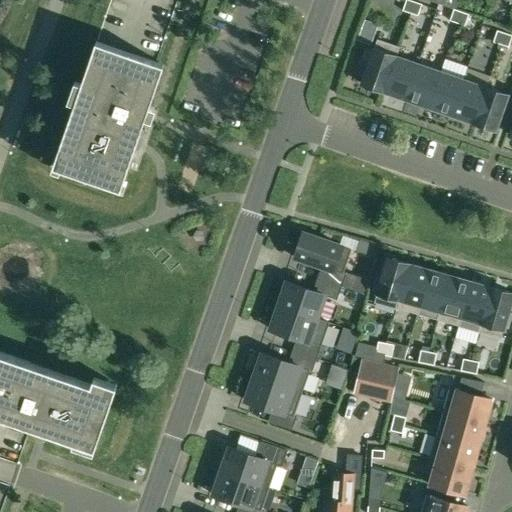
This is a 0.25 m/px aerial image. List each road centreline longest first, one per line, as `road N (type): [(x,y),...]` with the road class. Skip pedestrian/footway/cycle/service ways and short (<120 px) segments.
road 1 (unclassified): [(281,124),(147,511)]
road 2 (residential): [(511,203),(281,124)]
road 3 (unclassified): [(325,0),(281,124)]
